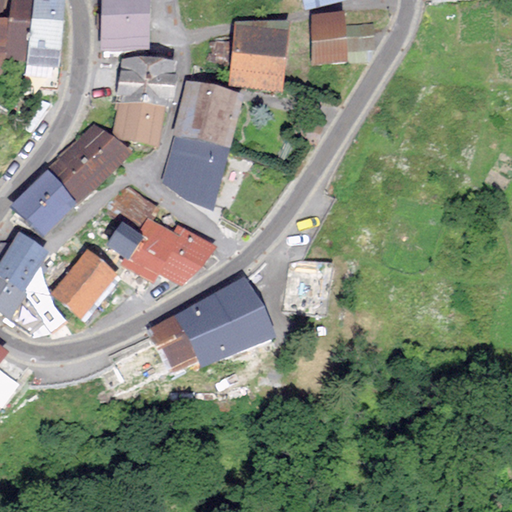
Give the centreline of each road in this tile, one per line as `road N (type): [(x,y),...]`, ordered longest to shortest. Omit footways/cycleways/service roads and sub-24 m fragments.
road 1 (tertiary): [(407,0),(386,53),(286,215),(235,268),(195,296),(83,348),(40,355),(0,347)]
road 2 (tertiary): [(0,211),(72,101),(80,53),(75,0)]
